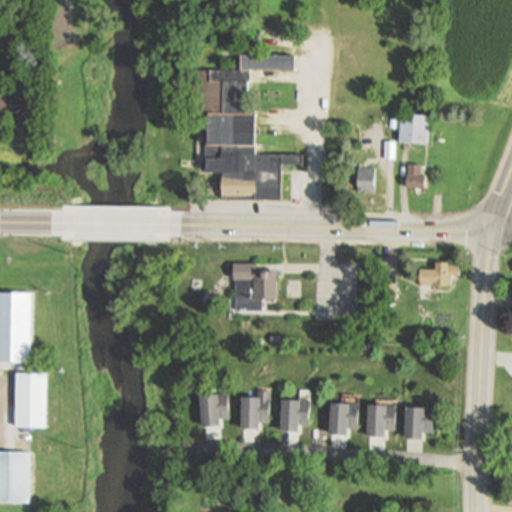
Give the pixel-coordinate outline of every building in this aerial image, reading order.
[(225,170),(225,197),(280,198),(281,162),(302,163),(303,154),(255,153),(256,112),(248,112),(249,81),(251,81),(251,69),(297,70),(297,54),(241,53),(240,68),(192,67),(191,114),(207,115),(206,169),(225,170)] [(428,144),(430,116),(403,114),(400,141),(428,144)] [(385,140),(396,141),(396,158),(385,157),(385,140)] [(409,163),(408,189),(426,189),(427,175),(421,175),(421,164),(409,163)] [(359,166),(358,192),(375,193),(376,167),(359,166)] [(235,262),(235,279),(237,279),(237,310),(262,310),(263,298),(278,298),(279,270),(260,270),(260,263),(235,262)] [(422,269),(421,282),(434,282),(434,284),(452,284),(452,274),(459,274),(459,265),(448,265),(448,262),(436,262),(436,269),(422,269)] [(288,298),(301,298),(301,282),(288,282),(288,298)] [(383,282),(383,297),(396,297),(396,282),(383,282)] [(0,292),(32,293),(32,361),(0,361),(0,292)] [(383,315),(382,325),(391,325),(392,323),(397,324),(397,318),(392,318),(392,316),(383,315)] [(17,375),(47,376),(45,428),(15,427),(17,375)] [(271,392),(270,422),(259,421),(259,429),(241,428),(243,397),(258,398),(258,391),(271,392)] [(199,396),(228,394),(230,418),(219,419),(219,426),(202,428),(199,396)] [(282,399),(310,401),(309,426),(298,425),(298,432),(281,431),(282,399)] [(330,403),(359,404),(358,429),(347,428),(347,435),(329,434),(330,403)] [(368,406),(396,408),(395,431),(384,430),(384,437),(366,436),(368,406)] [(404,408),(434,408),(434,433),(421,432),(421,440),(404,440),(404,408)] [(192,448),(193,455),(183,456),(183,449),(192,448)] [(0,452),(30,453),(29,504),(0,503),(0,452)]
